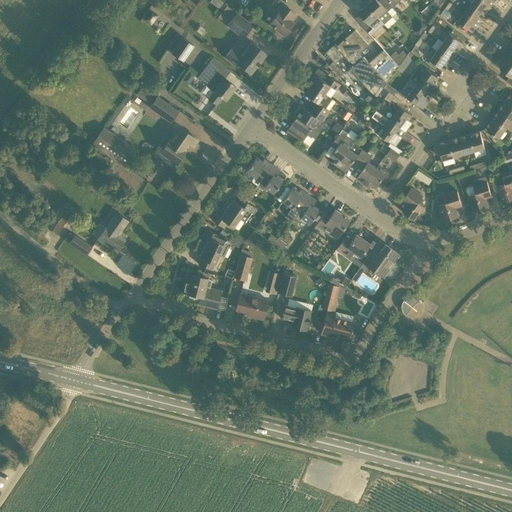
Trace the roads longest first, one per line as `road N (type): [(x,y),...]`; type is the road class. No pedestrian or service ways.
road 1 (primary): [(511,493),(79,382)]
road 2 (residential): [(374,212),(511,11)]
road 3 (residential): [(359,345),(235,325),(133,292)]
road 4 (residential): [(133,292),(250,127)]
road 5 (residential): [(250,127),(340,0)]
road 6 (unclassified): [(121,309),(0,212)]
road 7 (residential): [(374,212),(250,127)]
road 8 (track): [(379,356),(368,380),(343,389),(287,370),(290,337)]
road 9 (unclassified): [(0,501),(79,382)]
road 10 (residential): [(359,345),(390,312),(424,239)]
